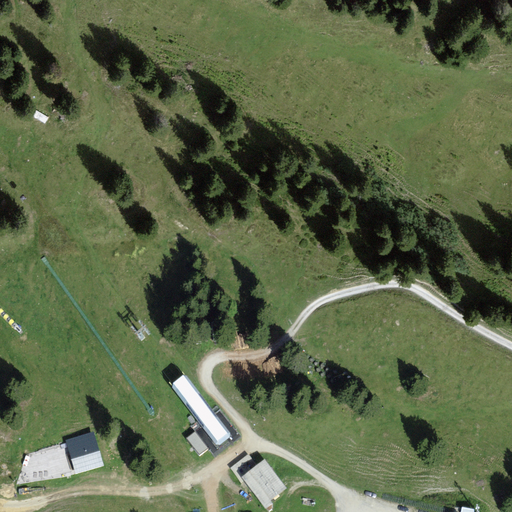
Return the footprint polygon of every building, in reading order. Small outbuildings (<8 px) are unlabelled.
[(196,383),(182,393),(225,449),(239,439),(196,383)] [(93,435),(65,443),(76,477),(104,468),(93,435)] [(209,451),(195,435),(186,442),(200,458),(209,451)] [(248,456),(231,471),(240,482),(241,481),(258,468),(248,456)] [(258,468),(241,481),(265,511),(267,511),(270,511),(273,510),(271,508),(272,507),(270,504),(288,491),(265,462),(258,468)]
